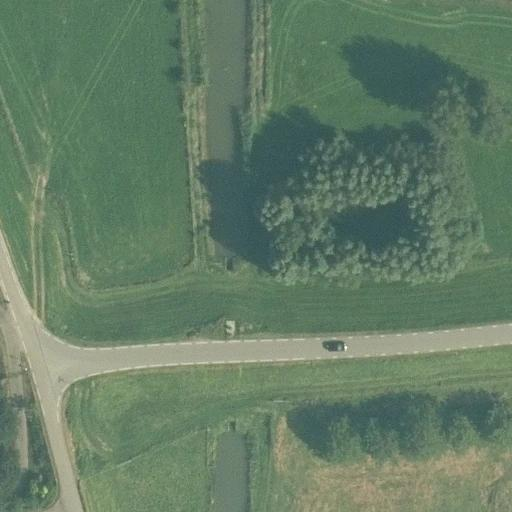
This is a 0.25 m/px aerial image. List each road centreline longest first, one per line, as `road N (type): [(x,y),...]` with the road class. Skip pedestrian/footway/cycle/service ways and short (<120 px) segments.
road 1 (unclassified): [(34,361),(511,332)]
road 2 (unclassified): [(70,511),(34,361)]
